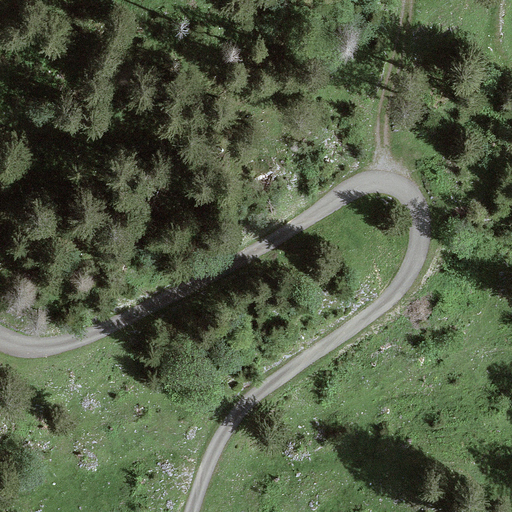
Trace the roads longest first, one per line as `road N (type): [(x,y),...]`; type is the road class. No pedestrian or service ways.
road 1 (track): [(191,511),(225,430),(258,394),(411,276),(425,220),(415,192),(394,173),(365,174),(276,239),(95,333),(41,349),(0,335)]
road 2 (track): [(385,173),(377,118),(404,0)]
